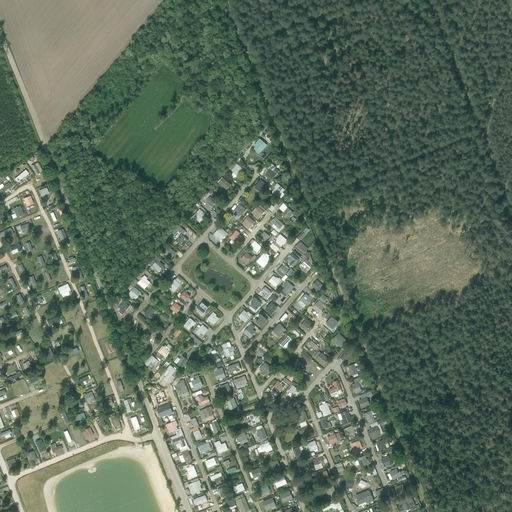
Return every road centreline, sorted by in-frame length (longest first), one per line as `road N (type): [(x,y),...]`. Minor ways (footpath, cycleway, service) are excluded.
road 1 (track): [(427,511),(225,0)]
road 2 (unclassified): [(42,143),(189,511)]
road 3 (track): [(425,0),(511,211)]
road 4 (track): [(302,196),(478,130)]
road 5 (track): [(511,320),(372,371)]
